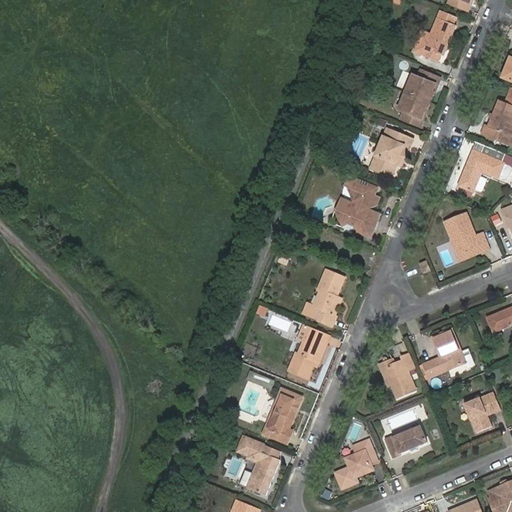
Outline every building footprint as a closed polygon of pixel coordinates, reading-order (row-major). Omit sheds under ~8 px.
[(450,0),(449,3),(469,11),(471,3),(469,2),(470,0),(450,0)] [(448,40),(450,41),(457,26),(454,25),(457,18),(442,11),(426,49),(444,56),(449,45),(446,44),(448,40)] [(511,64),(511,68),(508,66),(503,78),(511,82),(511,64)] [(434,86),(437,87),(440,79),(421,71),(418,78),(414,77),(400,110),(404,112),(401,119),(421,127),(424,120),(421,118),(424,112),(427,113),(434,94),(432,93),(434,86)] [(511,88),(506,103),(499,100),(493,116),(488,127),(486,126),(483,133),(496,139),(499,131),(511,136),(511,88)] [(390,177),(396,164),(399,159),(402,160),(411,140),(386,129),(370,168),(390,177)] [(511,136),(499,131),(496,139),(511,145),(511,136)] [(506,155),(484,146),(481,153),(473,150),(470,157),(473,158),(470,165),(467,164),(463,174),(458,186),(474,192),(482,172),(499,179),(505,163),(502,162),(506,155)] [(340,208),(334,211),(340,224),(345,223),(354,226),(351,232),(363,237),(366,229),(373,232),(378,221),(369,218),(370,215),(366,213),(369,208),(375,206),(378,198),(373,196),(377,188),(347,175),(342,187),(347,188),(353,202),(340,208)] [(340,197),(334,211),(340,208),(353,202),(340,197)] [(507,219),(510,227),(511,231),(511,206),(501,211),(505,219),(507,219)] [(381,213),(369,208),(366,213),(370,215),(369,218),(378,221),(381,213)] [(444,223),(451,241),(454,240),(460,257),(479,249),(481,253),(489,249),(482,234),(475,237),(465,215),(444,223)] [(370,240),(373,232),(366,229),(363,237),(370,240)] [(454,240),(451,241),(450,241),(458,262),(465,259),(481,253),(479,249),(460,257),(454,240)] [(284,255),(280,264),(287,267),(291,257),(284,255)] [(423,274),(431,271),(427,263),(420,266),(423,274)] [(344,278),(327,271),(319,291),(321,291),(315,307),(314,309),(321,312),(317,321),(333,327),(337,317),(335,317),(333,316),(337,306),(337,304),(339,298),(337,297),(344,278)] [(343,299),(339,298),(337,304),(337,306),(333,316),(335,317),(343,299)] [(306,303),(302,315),(317,321),(321,312),(314,309),(315,307),(306,303)] [(511,312),(510,313),(508,310),(487,319),(494,334),(511,326),(511,312)] [(297,338),(302,340),(307,328),(302,325),(297,338)] [(307,328),(302,340),(297,354),(294,352),(287,370),(306,378),(311,365),(313,360),(316,361),(318,362),(326,344),(324,343),(327,336),(307,328)] [(441,357),(442,359),(424,366),(430,379),(466,363),(452,331),(440,336),(433,339),(440,356),(441,357)] [(385,369),(392,385),(397,398),(416,391),(408,372),(414,369),(409,355),(402,358),(403,361),(394,365),(385,369)] [(388,386),(392,385),(385,369),(394,365),(393,361),(380,367),(388,386)] [(297,405),(299,406),(302,397),(282,389),(264,433),(287,443),(292,431),(289,430),(296,412),(294,411),(297,405)] [(493,410),(494,413),(502,410),(494,391),(464,404),(476,433),(492,426),(488,416),(487,413),(493,410)] [(420,426),(393,437),(392,435),(384,439),(392,458),(401,455),(399,453),(408,449),(409,450),(417,447),(416,446),(427,442),(420,426)] [(359,473),(360,476),(373,470),(371,465),(378,463),(369,442),(354,448),(357,456),(347,461),(351,468),(336,474),(342,489),(358,483),(356,478),(354,475),(359,473)] [(269,476),(273,478),(280,459),(276,458),(280,451),(264,445),(247,487),(266,495),(270,483),(267,481),(269,476)] [(500,496),(492,499),(489,500),(494,511),(511,511),(511,482),(508,484),(503,486),(496,489),(500,496)] [(489,492),(492,499),(500,496),(496,489),(489,492)] [(447,511),(482,511),(477,499),(457,508),(448,511),(447,511)] [(259,511),(260,511),(237,502),(232,511),(259,511)]
